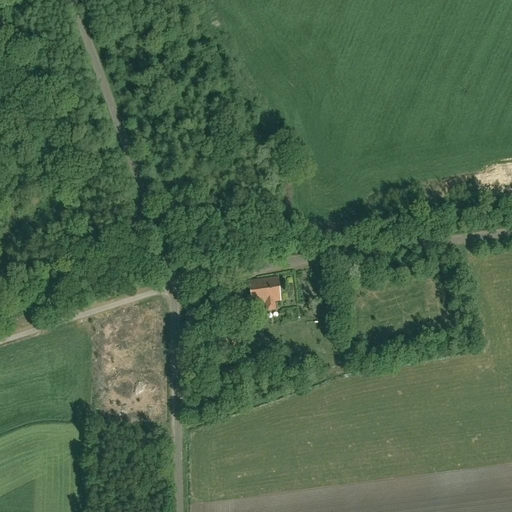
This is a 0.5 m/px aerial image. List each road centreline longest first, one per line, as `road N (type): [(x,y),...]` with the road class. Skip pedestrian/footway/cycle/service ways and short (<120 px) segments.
road 1 (unclassified): [(170,285),(309,257),(511,233)]
road 2 (unclassified): [(170,285),(72,0)]
road 3 (unclassified): [(175,511),(170,285)]
road 4 (unclassified): [(0,341),(170,285)]
